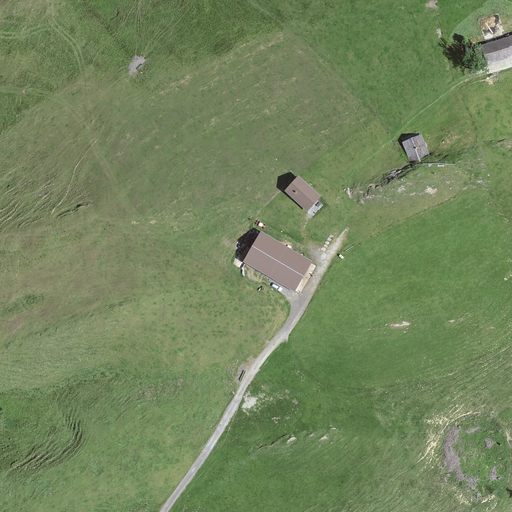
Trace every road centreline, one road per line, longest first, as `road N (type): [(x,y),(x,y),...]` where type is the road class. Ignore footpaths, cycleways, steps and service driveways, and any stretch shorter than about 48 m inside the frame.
road 1 (track): [(348,188),(352,219),(166,511)]
road 2 (track): [(511,64),(455,85),(355,167),(348,188)]
